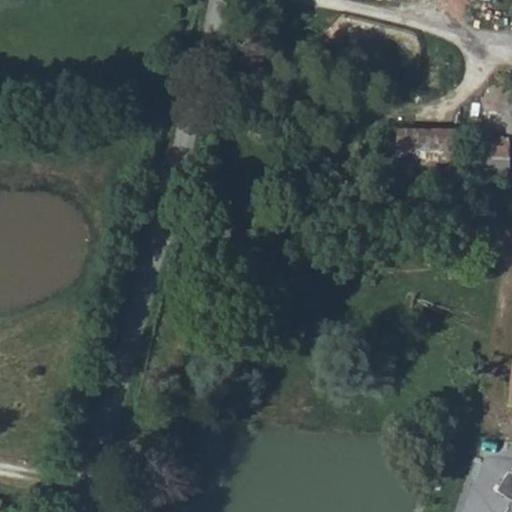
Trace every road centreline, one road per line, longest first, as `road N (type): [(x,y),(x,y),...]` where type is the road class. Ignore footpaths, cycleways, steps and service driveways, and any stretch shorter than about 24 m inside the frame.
road 1 (unclassified): [(86,511),(157,239),(233,0)]
road 2 (track): [(157,239),(435,222),(502,227),(511,205)]
road 3 (track): [(502,227),(487,414),(511,429)]
road 4 (track): [(511,53),(316,0)]
